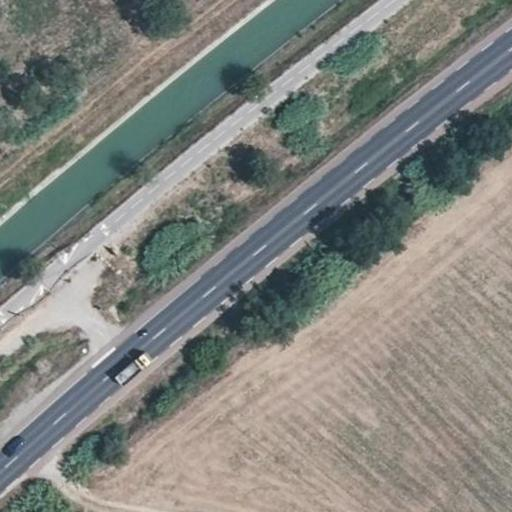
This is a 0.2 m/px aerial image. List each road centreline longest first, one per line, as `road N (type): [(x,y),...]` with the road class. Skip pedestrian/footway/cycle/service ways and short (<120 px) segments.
road 1 (secondary): [(0,469),(511,55)]
road 2 (track): [(0,184),(149,59),(130,0)]
road 3 (track): [(133,354),(83,312),(62,308),(0,353)]
